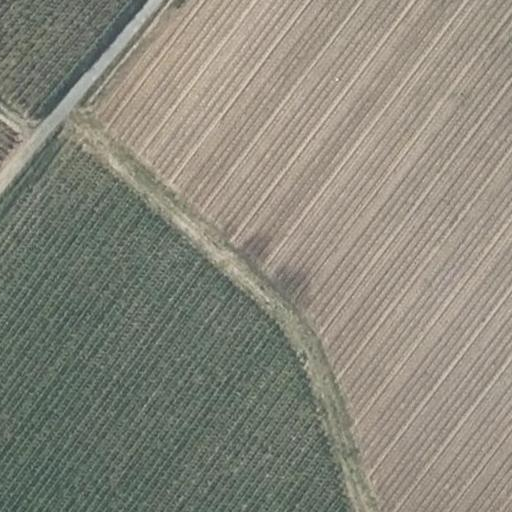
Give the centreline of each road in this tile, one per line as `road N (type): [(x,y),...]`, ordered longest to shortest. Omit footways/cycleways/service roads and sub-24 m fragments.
road 1 (track): [(60,109),(256,278),(299,331),(332,392),(362,511)]
road 2 (track): [(154,0),(0,184)]
